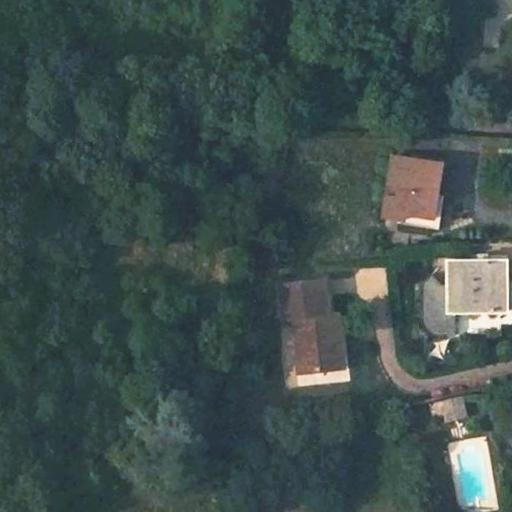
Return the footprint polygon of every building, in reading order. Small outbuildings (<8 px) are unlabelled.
[(439,160),(391,151),(380,212),(400,216),(402,209),(432,214),(439,160)] [(456,311),(501,311),(501,278),(507,278),(507,260),(448,260),(448,286),(443,286),(434,272),(423,285),(423,318),(424,322),(428,328),(435,332),(440,333),(456,334),(456,311)] [(326,280),(281,283),(285,320),(294,319),(300,374),(329,372),(327,342),(341,341),(340,326),(326,326),(325,316),(329,315),(326,280)] [(329,315),(325,316),(326,326),(340,326),(340,314),(329,315)] [(341,341),(327,342),(329,372),(343,371),(341,341)] [(440,401),(443,415),(444,420),(460,418),(456,398),(440,401)] [(430,403),(433,417),(443,415),(440,401),(430,403)]
